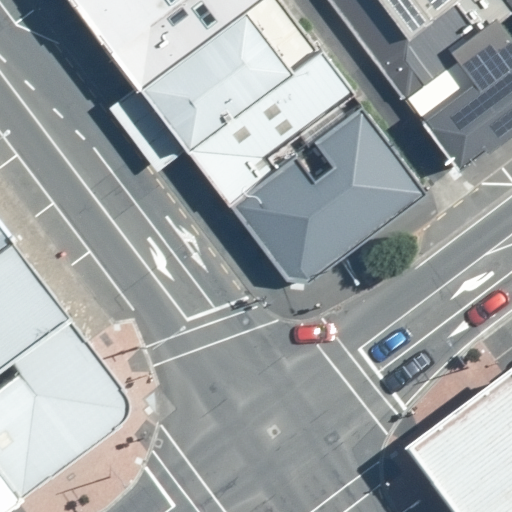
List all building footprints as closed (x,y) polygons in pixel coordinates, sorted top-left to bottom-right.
[(75,0),(217,190),(360,84),(297,0),(75,0)] [(511,0),(307,0),(421,151),(511,83),(511,0)] [(443,194),(360,84),(217,190),(301,299),(443,194)] [(0,329),(33,305),(0,261),(0,329)] [(0,479),(105,401),(33,305),(0,329),(0,479)] [(511,511),(511,386),(418,454),(462,511),(511,511)]
